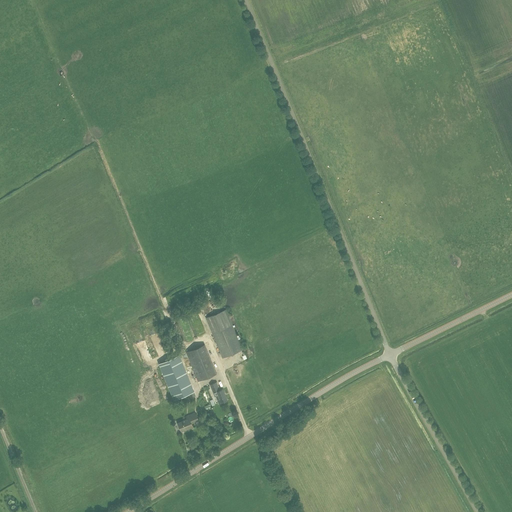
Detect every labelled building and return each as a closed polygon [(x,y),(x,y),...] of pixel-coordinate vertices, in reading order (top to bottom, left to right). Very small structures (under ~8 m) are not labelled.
[(243,349),(261,342),(245,301),(226,309),(243,349)] [(242,349),(232,325),(226,309),(206,318),(223,358),(242,349)] [(156,345),(160,358),(167,356),(162,343),(156,345)] [(217,374),(205,344),(186,352),(198,381),(217,374)] [(179,354),(159,363),(174,399),(194,391),(179,354)] [(220,390),(217,382),(210,385),(215,396),(216,396),(219,403),(228,400),(223,389),(220,390)] [(182,432),(193,427),(192,423),(199,420),(195,412),(189,415),(190,417),(178,423),(182,432)]
